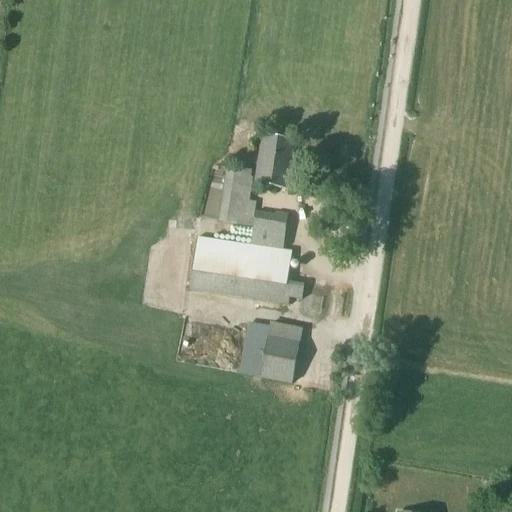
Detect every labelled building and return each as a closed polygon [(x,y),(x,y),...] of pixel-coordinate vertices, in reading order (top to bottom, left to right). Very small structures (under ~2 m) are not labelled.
[(261,138),(253,187),(289,193),(297,144),(261,138)] [(199,188),(200,169),(190,169),(189,187),(199,188)] [(223,198),(219,224),(252,230),(257,204),(240,201),(223,198)] [(257,212),(251,248),(284,252),(289,217),(257,212)] [(197,239),(190,292),(289,307),(289,301),(302,304),(306,286),(288,284),(292,256),(284,252),(251,248),(197,239)] [(169,299),(177,288),(156,273),(148,284),(169,299)] [(317,291),(317,312),(333,313),(334,291),(317,291)] [(248,325),(239,377),(260,381),(270,329),(248,325)] [(270,329),(260,381),(293,387),(303,332),(270,325),(270,329)] [(223,348),(220,371),(230,373),(233,350),(223,348)]
